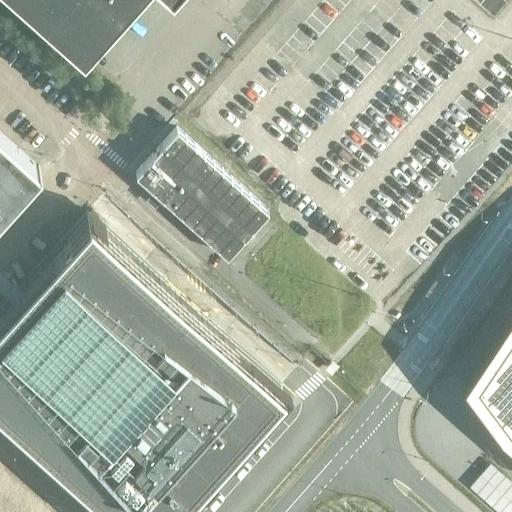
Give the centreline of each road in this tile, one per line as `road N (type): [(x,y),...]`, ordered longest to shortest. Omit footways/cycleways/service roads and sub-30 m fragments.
road 1 (unclassified): [(237,511),(312,420),(317,406),(309,386),(82,181),(80,154)]
road 2 (unclassified): [(0,245),(80,154)]
